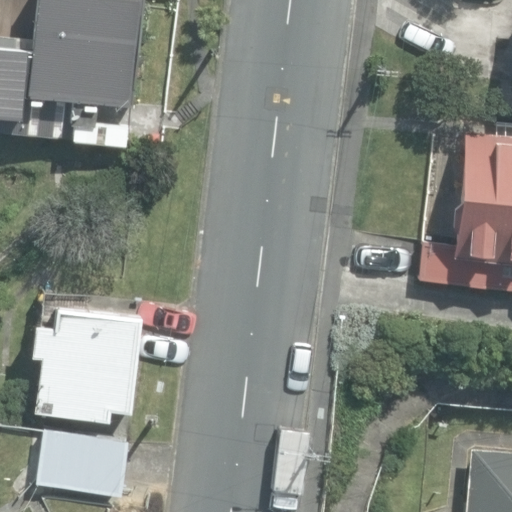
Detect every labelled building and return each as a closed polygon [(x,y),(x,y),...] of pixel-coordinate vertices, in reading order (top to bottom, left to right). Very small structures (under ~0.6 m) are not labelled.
[(0,128),(72,136),(74,122),(93,124),(96,100),(130,104),(141,0),(35,0),(31,45),(0,41),(0,128)] [(418,277),(511,286),(511,133),(463,129),(452,242),(422,238),(418,277)] [(33,408),(106,417),(108,405),(128,408),(140,314),(55,303),(52,322),(34,320),(30,352),(39,354),(33,408)] [(33,481),(118,492),(126,435),(40,424),(33,481)] [(440,511),(511,511),(511,448),(470,445),(464,511),(441,509),(440,511)]
